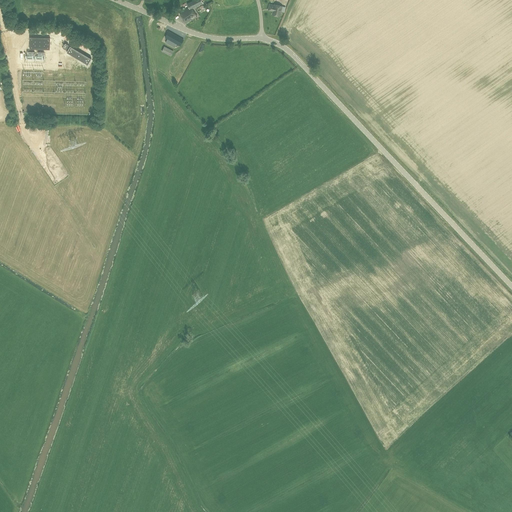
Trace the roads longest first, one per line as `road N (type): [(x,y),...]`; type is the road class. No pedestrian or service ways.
road 1 (tertiary): [(511,286),(311,73),(260,38)]
road 2 (track): [(94,338),(159,130),(153,16)]
road 3 (track): [(94,338),(33,511)]
road 4 (tertiary): [(260,38),(209,37),(116,0)]
